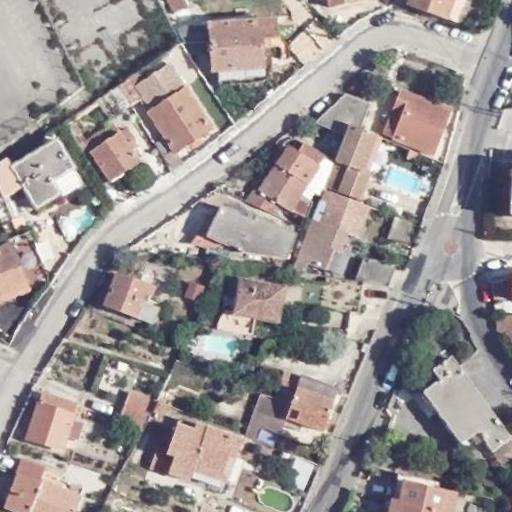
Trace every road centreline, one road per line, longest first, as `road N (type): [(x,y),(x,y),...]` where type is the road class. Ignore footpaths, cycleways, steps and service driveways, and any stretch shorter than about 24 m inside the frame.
road 1 (residential): [(496,66),(389,30),(347,57),(265,134),(115,238),(44,339),(0,425)]
road 2 (unclassified): [(450,245),(427,273),(319,511)]
road 3 (unclassified): [(496,66),(450,245)]
road 4 (unclassified): [(511,382),(488,360),(450,245)]
